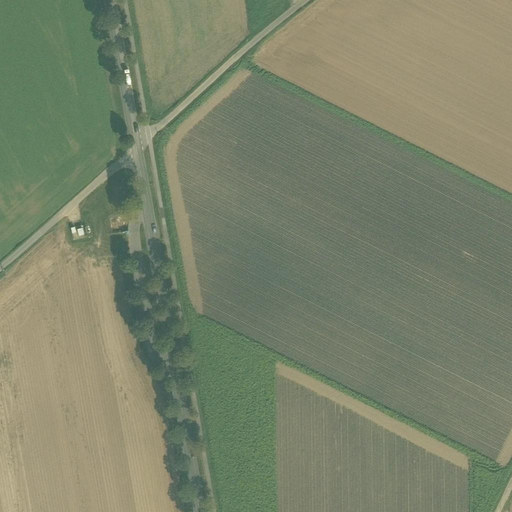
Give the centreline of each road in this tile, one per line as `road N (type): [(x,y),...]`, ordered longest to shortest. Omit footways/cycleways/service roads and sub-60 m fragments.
road 1 (secondary): [(198,511),(134,152)]
road 2 (track): [(134,152),(232,56),(305,0)]
road 3 (residential): [(134,152),(0,271)]
road 4 (secondary): [(134,152),(109,0)]
